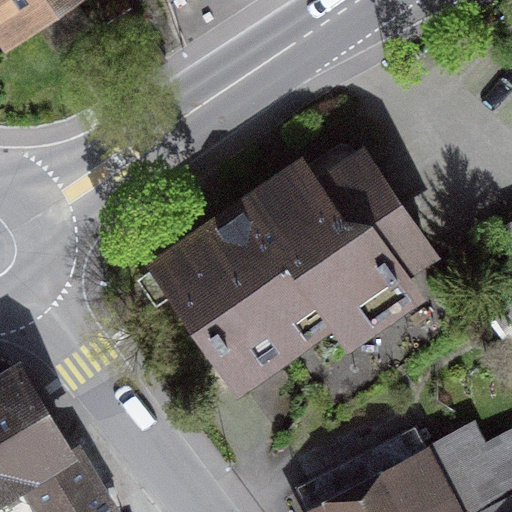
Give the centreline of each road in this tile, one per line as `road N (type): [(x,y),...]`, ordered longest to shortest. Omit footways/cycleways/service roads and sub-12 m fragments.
road 1 (secondary): [(374,0),(47,210)]
road 2 (tertiary): [(202,511),(40,302)]
